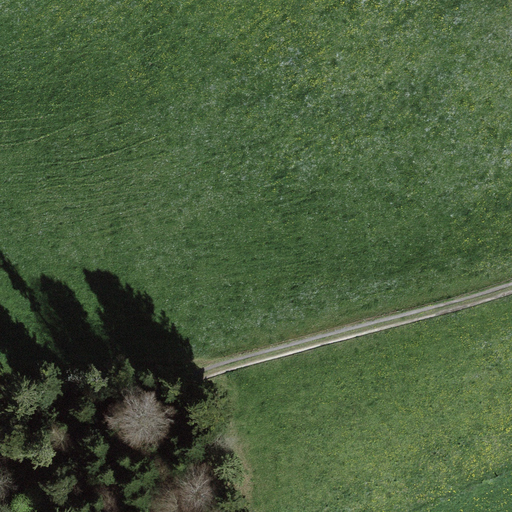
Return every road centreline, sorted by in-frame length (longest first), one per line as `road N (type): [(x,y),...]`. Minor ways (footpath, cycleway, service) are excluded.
road 1 (track): [(218,376),(511,292)]
road 2 (track): [(0,497),(121,415),(218,376)]
road 3 (track): [(0,379),(176,366),(218,376)]
